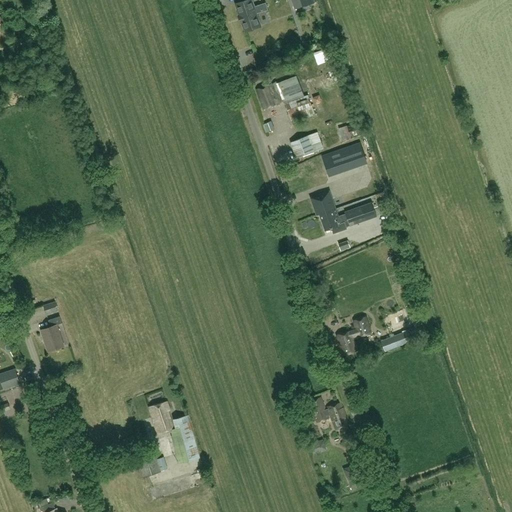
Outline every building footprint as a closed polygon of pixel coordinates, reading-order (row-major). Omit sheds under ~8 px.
[(241,19),(257,14),(268,10),(266,2),(254,6),(252,0),(245,0),(235,3),(239,15),(238,15),(238,16),(240,16),(241,19)] [(257,14),(241,19),(242,22),(241,23),(242,23),(245,32),(261,26),(257,14)] [(318,47),(311,48),(313,56),(320,55),(318,47)] [(265,49),(247,57),(250,64),(269,55),(265,49)] [(276,82),(256,90),(264,109),(284,101),(276,82)] [(315,115),(308,95),(299,98),(298,96),(297,97),(289,101),(287,102),(287,103),(285,103),(286,105),(292,121),(302,118),(303,120),(315,115)] [(339,129),(343,141),(350,139),(349,136),(361,132),(358,123),(347,127),(346,126),(339,129)] [(291,142),(297,158),(323,148),(317,133),(291,142)] [(322,155),(329,174),(367,161),(360,142),(322,155)] [(316,211),(319,210),(326,230),(331,228),(333,234),(347,229),(346,227),(367,220),(362,206),(345,212),(346,214),(334,218),(332,211),(336,210),(330,192),(311,199),(316,211)] [(343,245),(345,251),(355,248),(352,242),(343,245)] [(55,302),(44,306),(46,315),(58,311),(55,302)] [(51,327),(41,330),(48,352),(64,346),(57,325),(62,323),(60,317),(49,320),(51,327)] [(349,331),(336,334),(338,343),(339,342),(342,353),(343,355),(357,352),(353,337),(358,336),(358,337),(371,334),(366,317),(354,320),(356,331),(350,333),(349,331)] [(407,331),(381,341),(385,352),(411,342),(407,331)] [(15,369),(0,374),(0,375),(5,389),(20,384),(15,369)] [(327,408),(328,410),(325,411),(320,398),(309,402),(316,423),(328,419),(327,416),(329,415),(335,431),(348,426),(340,403),(327,408)] [(158,434),(173,429),(168,412),(170,411),(167,402),(149,408),(158,434)] [(11,409),(9,403),(1,405),(3,411),(11,409)] [(176,429),(170,431),(179,463),(199,458),(189,416),(174,420),(176,429)] [(310,443),(314,455),(327,450),(323,439),(319,441),(318,440),(310,443)] [(164,457),(157,460),(153,450),(136,454),(144,477),(161,472),(160,471),(167,469),(164,457)] [(351,490),(365,484),(358,464),(343,469),(351,490)] [(200,477),(201,470),(194,469),(193,477),(200,477)] [(46,499),(39,502),(41,508),(48,505),(46,499)] [(57,511),(56,509),(53,503),(48,505),(41,508),(43,511),(57,511)]
